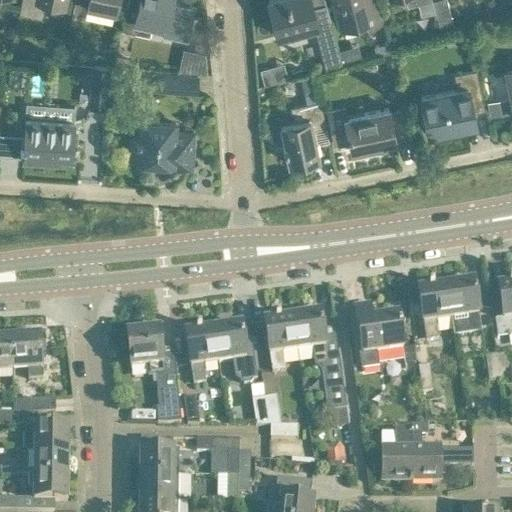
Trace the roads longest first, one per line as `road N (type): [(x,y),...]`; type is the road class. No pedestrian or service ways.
road 1 (residential): [(244,205),(511,145)]
road 2 (residential): [(0,189),(244,205)]
road 3 (residential): [(96,511),(83,281)]
road 4 (secondary): [(308,249),(511,216)]
road 5 (residential): [(244,205),(228,0)]
road 6 (secondary): [(83,281),(248,264)]
road 7 (secondary): [(246,242),(81,258)]
